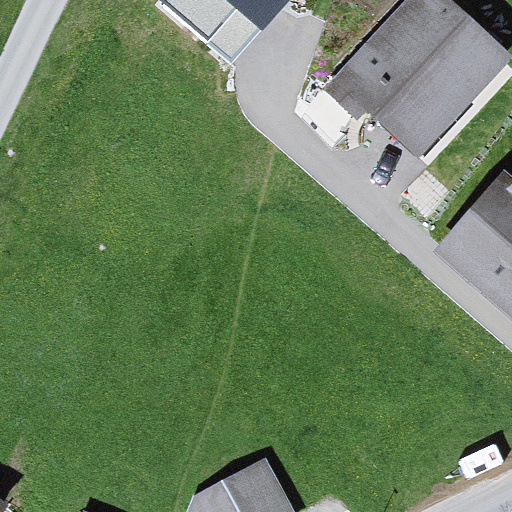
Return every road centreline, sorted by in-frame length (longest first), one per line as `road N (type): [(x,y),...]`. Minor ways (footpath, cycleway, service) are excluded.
road 1 (unclassified): [(511,501),(491,511),(0,106),(51,0)]
road 2 (unknown): [(324,219),(511,381)]
